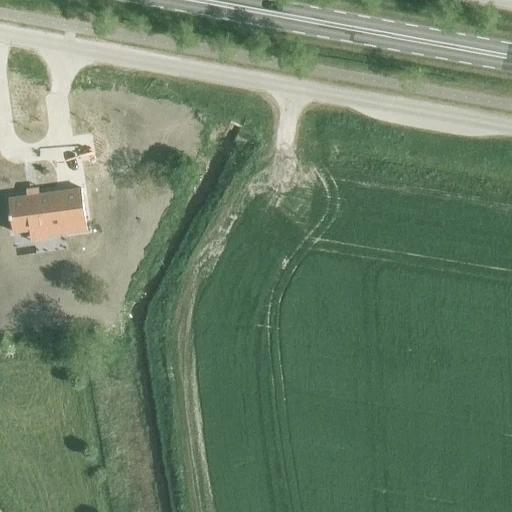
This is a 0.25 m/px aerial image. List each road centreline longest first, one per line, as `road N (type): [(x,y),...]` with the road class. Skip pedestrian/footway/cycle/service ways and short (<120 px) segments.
road 1 (unclassified): [(0,36),(511,127)]
road 2 (primary): [(192,0),(511,56)]
